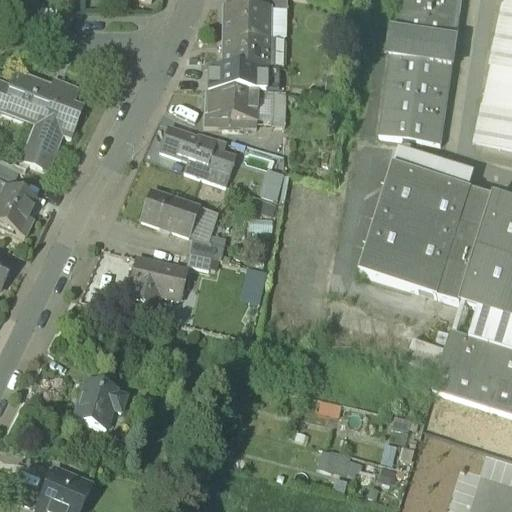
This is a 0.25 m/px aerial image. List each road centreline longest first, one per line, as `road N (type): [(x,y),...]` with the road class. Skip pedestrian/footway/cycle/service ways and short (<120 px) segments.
road 1 (residential): [(0,400),(173,45)]
road 2 (unknown): [(494,0),(462,130),(476,153),(511,177)]
road 3 (residential): [(0,46),(173,45)]
